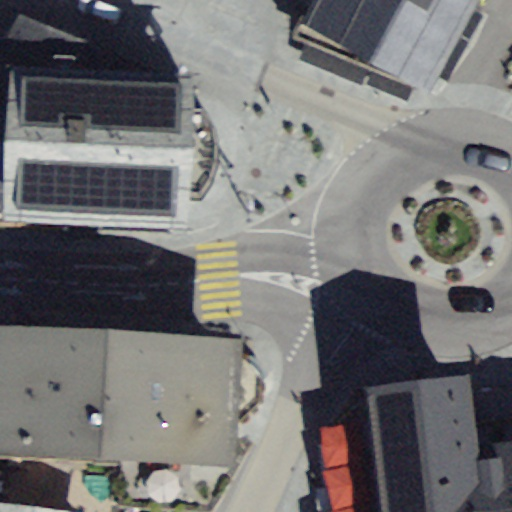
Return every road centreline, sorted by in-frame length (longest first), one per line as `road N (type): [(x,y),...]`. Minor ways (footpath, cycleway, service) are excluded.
road 1 (tertiary): [(429,152),(66,0)]
road 2 (tertiary): [(0,274),(218,276),(253,255),(375,254)]
road 3 (tertiary): [(375,254),(405,294),(429,305),(481,301),(511,275)]
road 4 (residential): [(315,376),(249,511)]
road 5 (tertiary): [(429,152),(405,163),(374,203),(375,254)]
